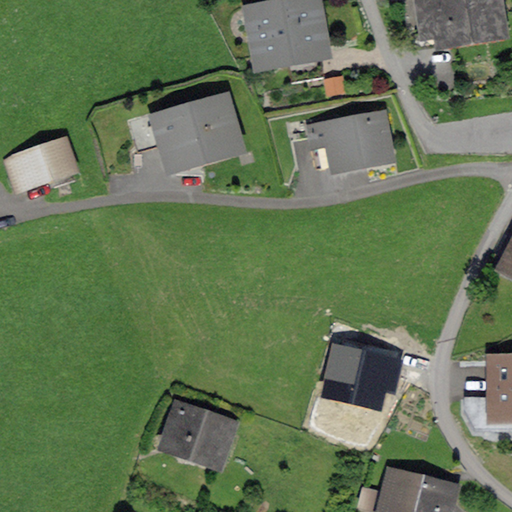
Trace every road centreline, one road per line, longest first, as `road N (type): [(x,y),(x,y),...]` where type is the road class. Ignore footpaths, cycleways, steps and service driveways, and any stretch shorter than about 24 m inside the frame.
road 1 (residential): [(19,214),(159,195),(321,201),(467,168),(511,174)]
road 2 (residential): [(511,500),(463,453),(438,391),(458,305),(511,198)]
road 3 (residential): [(368,0),(429,133),(457,141),(511,137)]
